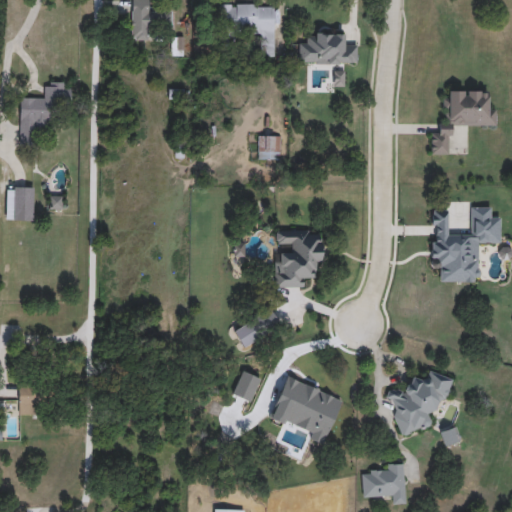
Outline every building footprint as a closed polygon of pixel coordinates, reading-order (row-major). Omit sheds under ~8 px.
[(170,12),(170,30),(149,30),(149,40),(131,40),(131,0),(149,0),(149,11),(170,12)] [(273,4),(274,57),(263,57),(263,35),(236,35),(236,46),(219,46),(219,4),(273,4)] [(356,64),(298,64),(298,44),(307,44),(307,33),(345,33),(345,44),(356,44),(356,64)] [(19,99),(44,99),(44,85),(71,85),(71,107),(55,107),(55,127),(35,127),(35,145),(19,145),(19,99)] [(495,126),(450,125),(449,155),(430,155),(430,134),(442,134),(443,91),(486,91),(485,109),(495,109),(495,126)] [(280,136),(280,160),(257,160),(257,136),(280,136)] [(5,221),(5,188),(32,188),(32,221),(5,221)] [(275,231),(320,231),(320,267),(313,267),(313,279),(301,279),(301,288),(273,289),(273,251),(276,251),(275,231)] [(278,326),(256,335),(249,319),(271,310),(278,326)] [(444,372),(452,398),(435,404),(437,410),(427,414),(431,427),(400,437),(386,393),(411,385),(411,382),(444,372)] [(18,415),(18,386),(35,386),(35,415),(18,415)] [(443,447),(439,432),(454,427),(459,443),(443,447)] [(403,464),(404,504),(392,505),(391,496),(361,496),(361,476),(372,476),(371,465),(403,464)]
